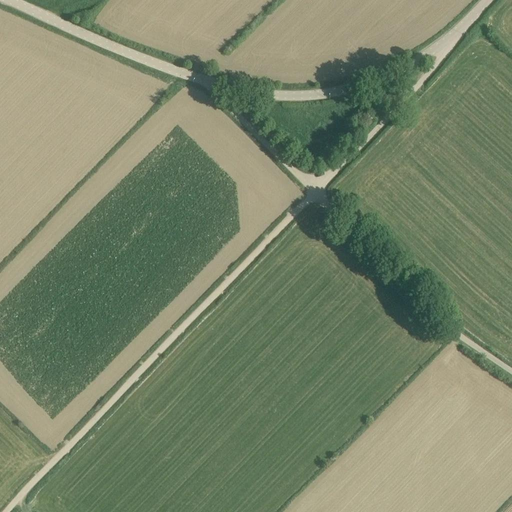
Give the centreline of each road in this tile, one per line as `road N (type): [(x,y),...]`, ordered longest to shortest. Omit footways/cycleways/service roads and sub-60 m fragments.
road 1 (track): [(317,193),(7,511)]
road 2 (unclassified): [(511,372),(462,338),(317,193)]
road 3 (tertiary): [(445,44),(378,80),(329,94),(217,86)]
road 4 (tertiary): [(217,86),(5,0)]
road 5 (unclassified): [(317,193),(435,66),(445,44)]
road 6 (unclassified): [(317,193),(217,86)]
